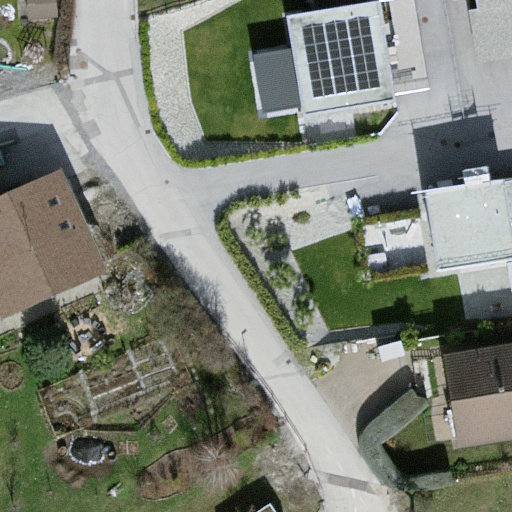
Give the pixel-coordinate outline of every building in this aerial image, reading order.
[(425,86),(410,0),(313,0),(316,15),(291,19),(297,51),(255,58),(264,111),(306,104),(307,112),(394,97),(393,91),(425,86)] [(511,0),(481,0),(483,12),(473,13),(480,58),(511,53),(511,0)] [(59,172),(0,198),(0,316),(103,269),(59,172)] [(511,256),(511,179),(424,194),(437,269),(511,256)] [(511,345),(441,356),(455,445),(511,436),(511,345)] [(271,511),(265,501),(246,511),(271,511)]
